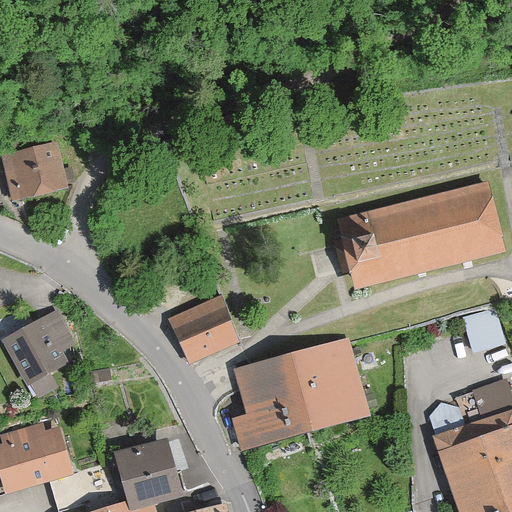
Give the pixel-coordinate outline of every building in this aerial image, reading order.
[(3,161),(4,163),(13,208),(70,197),(62,154),(49,156),(48,149),(3,161)] [(339,227),(357,297),(508,258),(489,188),(339,227)] [(220,298),(167,321),(190,371),(242,348),(220,298)] [(47,325),(7,347),(31,391),(71,369),(47,325)] [(233,424),(242,457),(369,424),(349,349),(348,344),(253,369),(235,374),(248,420),(233,424)] [(110,371),(89,374),(91,384),(111,381),(110,371)] [(458,511),(511,511),(511,415),(434,441),(458,511)] [(2,439),(5,450),(0,451),(0,472),(8,498),(75,478),(61,433),(47,437),(44,427),(2,439)] [(134,511),(157,504),(185,496),(169,444),(118,460),(134,511)] [(105,511),(120,511),(108,474),(53,491),(59,511),(74,511),(103,504),(105,511)]
